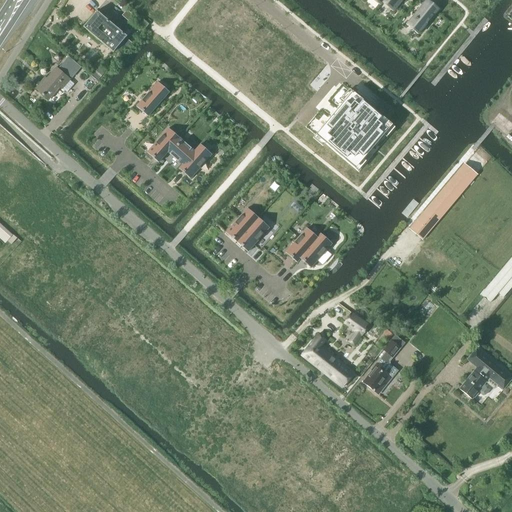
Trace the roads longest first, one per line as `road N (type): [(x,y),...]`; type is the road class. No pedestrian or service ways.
road 1 (residential): [(464,511),(223,300)]
road 2 (residential): [(259,0),(340,69),(299,118)]
road 3 (residential): [(223,300),(96,188)]
road 4 (residential): [(96,188),(0,101)]
